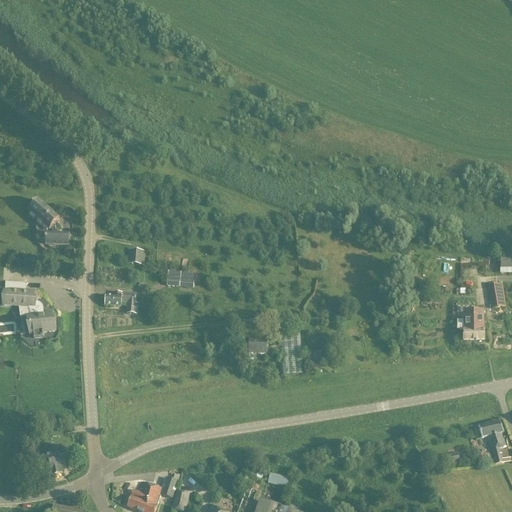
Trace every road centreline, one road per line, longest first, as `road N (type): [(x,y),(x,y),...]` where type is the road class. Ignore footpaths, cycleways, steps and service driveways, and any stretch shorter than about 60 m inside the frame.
road 1 (tertiary): [(96,476),(88,186),(72,155),(0,95)]
road 2 (unclassified): [(498,385),(174,440),(96,476)]
